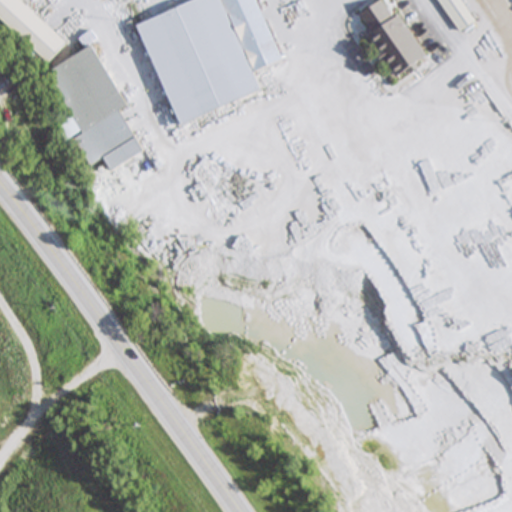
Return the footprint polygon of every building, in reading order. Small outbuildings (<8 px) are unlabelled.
[(0,0),(21,0),(65,39),(46,61),(0,18),(0,0)] [(186,0),(220,0),(255,69),(265,88),(187,125),(135,24),(186,0)] [(220,0),(255,69),(281,58),(254,0),(220,0)] [(387,0),(380,0),(357,14),(396,80),(425,64),(387,0)] [(458,0),(475,25),(458,37),(435,0),(458,0)] [(99,48),(138,109),(91,135),(53,76),(99,48)] [(130,115),(84,141),(101,170),(115,161),(146,141),(130,115)] [(146,141),(115,161),(122,174),(154,154),(146,141)]
